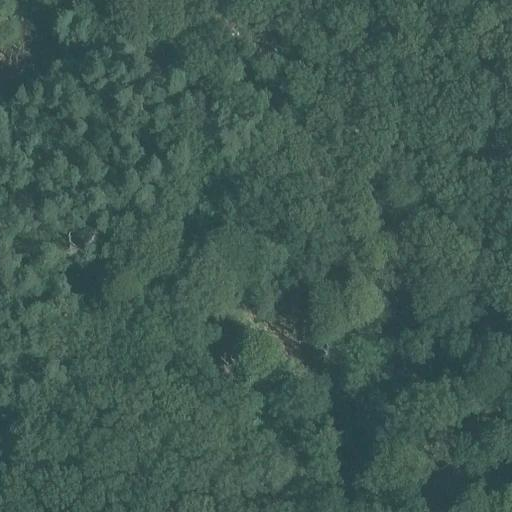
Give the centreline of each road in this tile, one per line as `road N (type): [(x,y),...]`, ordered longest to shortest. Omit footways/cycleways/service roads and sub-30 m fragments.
road 1 (track): [(118,0),(122,50),(151,85),(316,211),(511,327)]
road 2 (track): [(491,0),(393,25),(122,50)]
